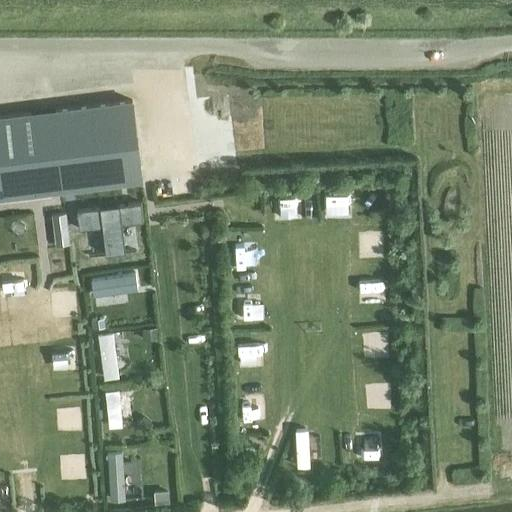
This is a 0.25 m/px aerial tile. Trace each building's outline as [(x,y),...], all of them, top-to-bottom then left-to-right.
[(131,104),(0,117),(0,197),(139,184),(131,104)] [(356,199),(355,179),(332,179),(333,199),(356,199)] [(309,195),(309,184),(286,185),(286,196),(309,195)] [(104,255),(124,252),(120,224),(143,221),(140,203),(76,210),(78,229),(101,226),(104,255)] [(52,216),(56,246),(69,245),(66,214),(52,216)] [(151,273),(139,274),(140,282),(152,280),(151,273)] [(104,319),(107,364),(121,363),(118,318),(104,319)] [(103,319),(91,320),(92,329),(104,328),(103,319)] [(156,327),(142,329),(143,339),(158,338),(156,327)] [(66,331),(69,355),(80,354),(77,330),(66,331)] [(123,374),(108,375),(112,413),(127,411),(123,374)] [(82,400),(63,402),(66,421),(85,419),(82,400)] [(299,414),(300,452),(314,452),(314,414),(299,414)] [(143,417),(138,423),(147,431),(152,425),(143,417)] [(113,469),(127,469),(126,438),(113,438),(113,469)] [(511,438),(498,439),(498,455),(511,454),(511,438)] [(79,442),(82,473),(93,472),(89,441),(79,442)] [(168,491),(154,491),(155,503),(169,502),(168,491)]
